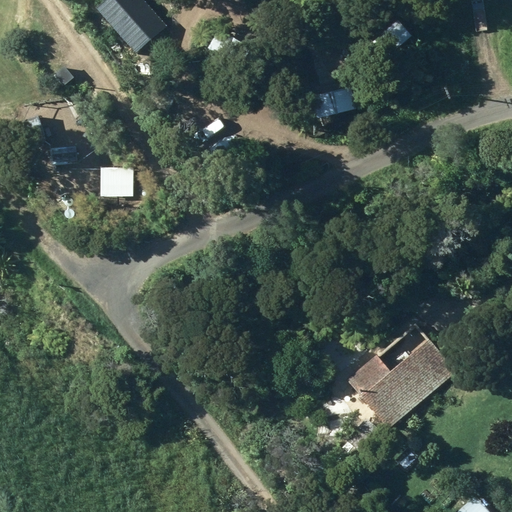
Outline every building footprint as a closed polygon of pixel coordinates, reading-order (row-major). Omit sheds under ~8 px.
[(106,0),(96,9),(132,52),(165,24),(143,0),(106,0)] [(414,42),(398,23),(371,46),(388,65),(414,42)] [(312,101),(319,126),(361,115),(354,90),(312,101)] [(98,184),(131,185),(132,169),(98,168),(98,184)] [(387,428),(454,372),(427,339),(387,372),(373,357),(346,379),(387,428)] [(503,511),(488,496),(480,504),(471,496),(454,511),(503,511)]
